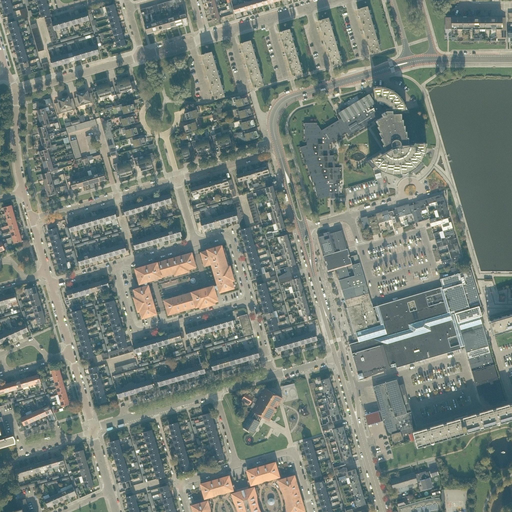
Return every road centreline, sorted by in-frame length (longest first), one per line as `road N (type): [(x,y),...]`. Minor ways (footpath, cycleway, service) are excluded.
road 1 (residential): [(250,298),(135,332),(115,265)]
road 2 (tertiary): [(412,61),(283,101),(273,121),(278,151)]
road 3 (residential): [(269,362),(124,406),(127,418)]
road 4 (residential): [(33,219),(178,180)]
road 5 (residential): [(15,92),(144,55)]
